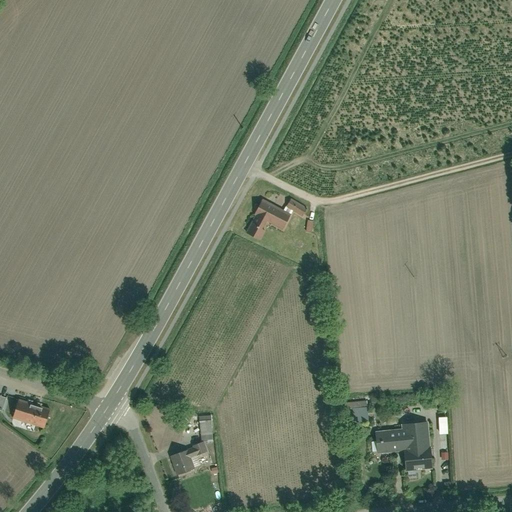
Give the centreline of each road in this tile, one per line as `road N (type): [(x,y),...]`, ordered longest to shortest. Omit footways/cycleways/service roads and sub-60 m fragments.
road 1 (tertiary): [(334,0),(108,409)]
road 2 (track): [(315,200),(511,155)]
road 3 (tertiary): [(108,409),(30,511)]
